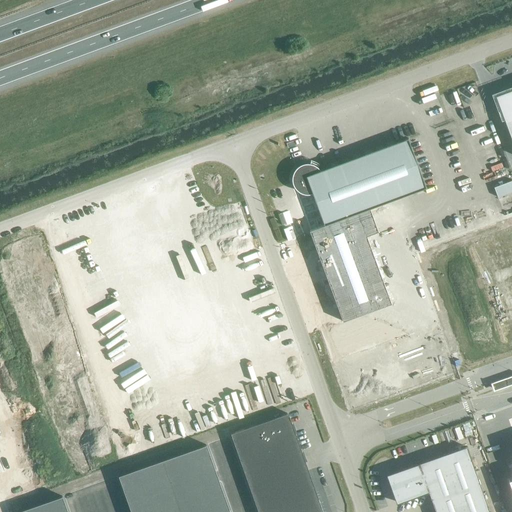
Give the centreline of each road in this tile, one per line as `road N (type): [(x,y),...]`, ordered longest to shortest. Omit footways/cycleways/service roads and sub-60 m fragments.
road 1 (unknown): [(302,261),(435,206),(448,177),(426,125),(412,113),(306,143)]
road 2 (unclassified): [(338,441),(232,143)]
road 3 (unclassified): [(511,41),(232,143)]
road 4 (unclassified): [(232,143),(0,230)]
road 5 (motorway): [(0,79),(214,0)]
road 6 (unclassified): [(338,441),(469,403)]
